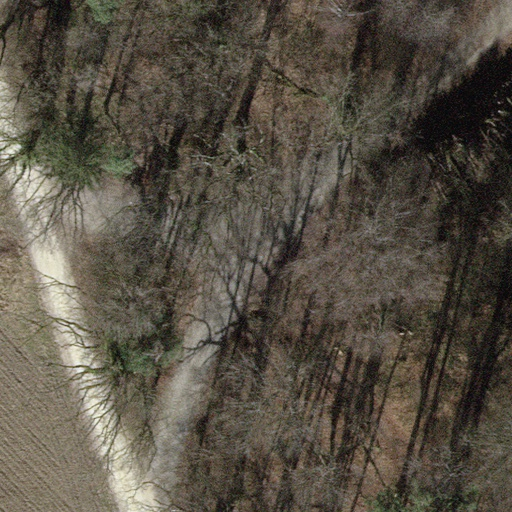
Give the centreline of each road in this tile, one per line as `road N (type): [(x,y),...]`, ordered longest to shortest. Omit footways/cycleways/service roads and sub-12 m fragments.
road 1 (track): [(185,511),(240,227),(511,12)]
road 2 (track): [(160,511),(52,220),(0,110)]
road 3 (track): [(52,220),(240,227)]
